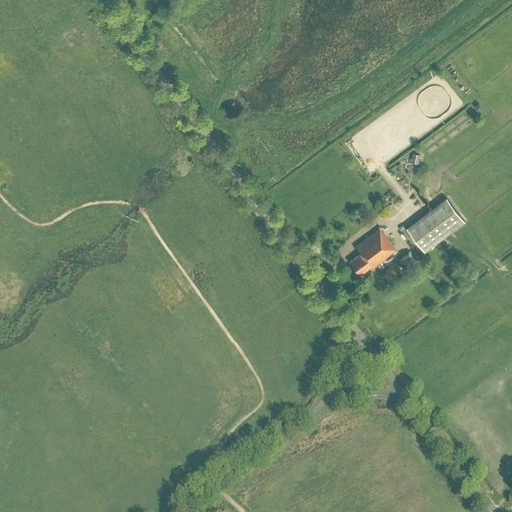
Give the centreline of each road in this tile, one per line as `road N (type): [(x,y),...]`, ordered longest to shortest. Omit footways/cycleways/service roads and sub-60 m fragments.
road 1 (track): [(0,195),(38,224),(101,201),(145,215),(263,394),(206,470),(241,511)]
road 2 (tertiary): [(351,326),(103,0)]
road 3 (tertiary): [(320,406),(185,511)]
road 4 (tertiary): [(492,511),(405,397)]
